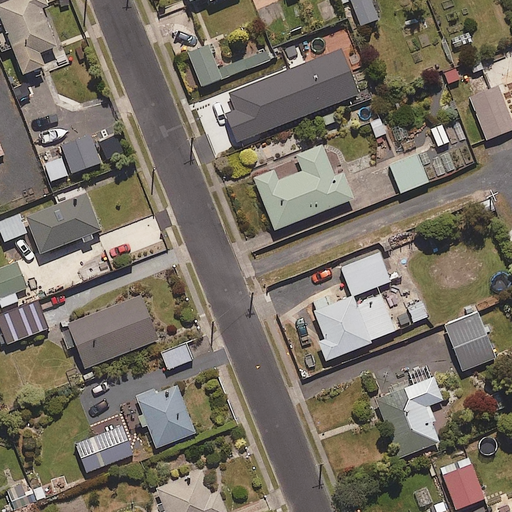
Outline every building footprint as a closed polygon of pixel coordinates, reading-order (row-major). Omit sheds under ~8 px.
[(43,0),(0,0),(0,21),(21,76),(42,68),(37,55),(55,49),(40,10),(46,8),(43,0)] [(348,0),(358,27),(376,21),(368,0),(348,0)] [(200,88),(220,80),(206,46),(186,54),(200,88)] [(225,78),(269,61),(265,51),(221,68),(225,78)] [(463,82),(456,66),(441,72),(447,88),(463,82)] [(486,141),(511,130),(511,125),(497,88),(469,99),(486,141)] [(389,137),(381,115),(366,121),(373,142),(389,137)] [(448,144),(441,125),(429,129),(436,148),(448,144)] [(70,175),(99,165),(88,135),(60,145),(70,175)] [(342,175),(333,178),(320,147),(270,167),(250,175),(273,232),(352,201),(342,175)] [(427,185),(416,153),(355,174),(367,206),(427,185)] [(49,183),(66,177),(60,161),(43,166),(49,183)] [(24,218),(38,255),(79,240),(82,246),(92,242),(90,236),(99,232),(85,194),(24,218)] [(0,236),(3,243),(25,235),(18,216),(0,223),(0,236)] [(394,335),(375,288),(389,283),(377,254),(340,269),(352,298),(332,306),(329,296),(309,304),(323,340),(317,343),(325,363),(394,335)] [(0,301),(25,290),(13,263),(0,269),(0,301)] [(158,341),(140,296),(64,328),(82,372),(158,341)] [(46,330),(34,301),(0,316),(0,338),(4,348),(46,330)] [(412,324),(426,318),(420,303),(406,309),(412,324)] [(494,360),(476,313),(443,326),(461,373),(494,360)] [(167,371),(191,361),(185,345),(161,354),(167,371)] [(71,388),(82,382),(74,364),(62,370),(71,388)] [(428,408),(441,402),(426,366),(408,374),(413,387),(370,405),(393,462),(438,444),(431,426),(435,425),(428,408)] [(155,450),(193,435),(175,387),(157,394),(156,391),(135,399),(155,450)] [(130,456),(119,428),(74,446),(84,474),(130,456)] [(455,511),(483,500),(467,458),(439,469),(455,511)] [(224,511),(217,494),(209,497),(199,473),(152,492),(159,511),(224,511)] [(10,511),(11,511),(35,504),(46,500),(42,487),(24,493),(21,485),(4,491),(10,511)]
